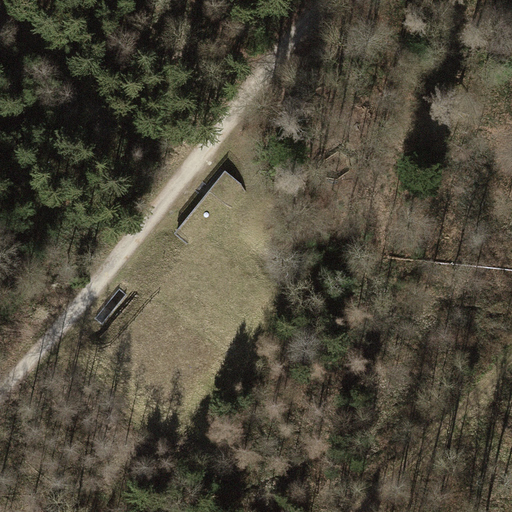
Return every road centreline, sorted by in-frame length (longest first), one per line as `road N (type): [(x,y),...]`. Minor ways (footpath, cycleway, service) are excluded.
road 1 (track): [(334,0),(288,45),(0,401)]
road 2 (track): [(358,511),(511,361)]
